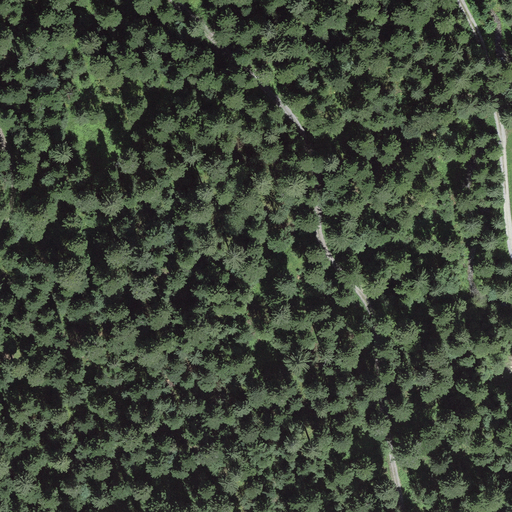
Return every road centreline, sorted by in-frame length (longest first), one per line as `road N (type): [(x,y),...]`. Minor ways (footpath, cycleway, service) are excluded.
road 1 (track): [(173,0),(303,132),(318,242),(369,316),(405,511)]
road 2 (track): [(511,228),(486,57),(460,0)]
